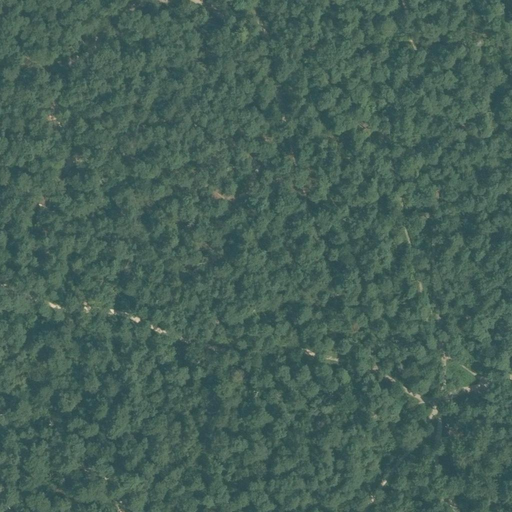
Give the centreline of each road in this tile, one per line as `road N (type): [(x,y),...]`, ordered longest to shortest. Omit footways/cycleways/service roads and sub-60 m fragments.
road 1 (track): [(435,396),(345,0)]
road 2 (track): [(382,365),(350,308),(299,175),(259,0)]
road 3 (unknown): [(431,356),(441,296),(434,156),(397,0)]
road 4 (track): [(435,396),(358,511)]
road 5 (track): [(458,511),(425,436),(435,396)]
